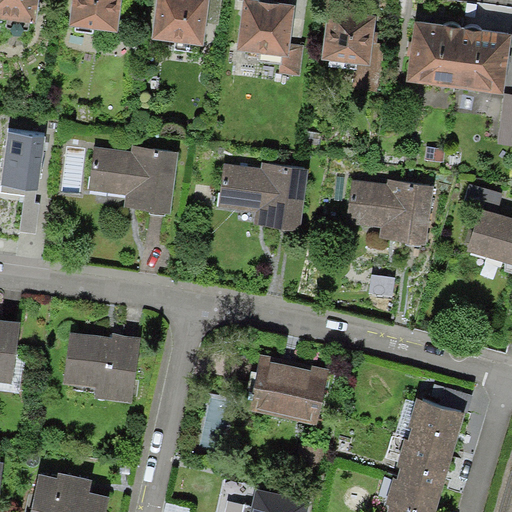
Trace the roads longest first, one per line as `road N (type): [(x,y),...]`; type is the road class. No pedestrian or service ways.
road 1 (residential): [(509,382),(192,304)]
road 2 (residential): [(145,511),(192,304)]
road 3 (residential): [(192,304),(0,273)]
road 4 (residential): [(470,511),(509,382)]
